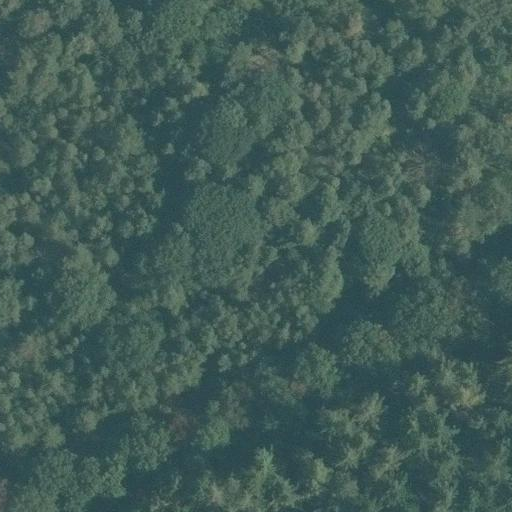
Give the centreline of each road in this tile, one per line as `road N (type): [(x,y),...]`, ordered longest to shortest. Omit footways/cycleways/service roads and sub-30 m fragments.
road 1 (track): [(148,0),(420,511)]
road 2 (track): [(0,507),(511,294)]
